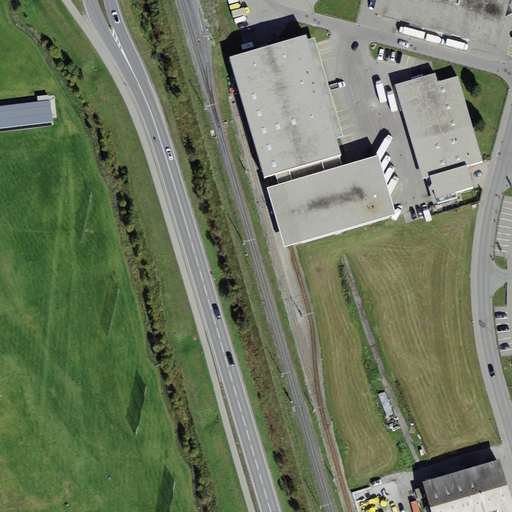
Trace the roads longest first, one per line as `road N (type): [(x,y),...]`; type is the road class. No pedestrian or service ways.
road 1 (primary): [(100,0),(152,116),(272,511)]
road 2 (residential): [(511,126),(483,272),(488,336),(511,431)]
road 3 (residential): [(267,0),(511,73)]
